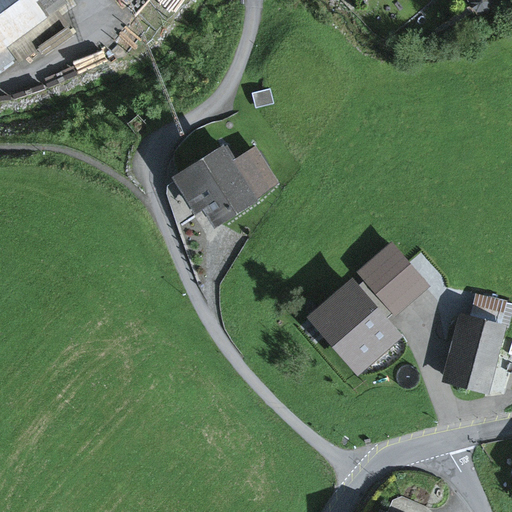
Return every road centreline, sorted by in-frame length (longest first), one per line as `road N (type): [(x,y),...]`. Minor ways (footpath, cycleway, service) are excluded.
road 1 (residential): [(164,220),(214,332),(293,422),(364,478)]
road 2 (residential): [(164,220),(158,155),(225,98),(254,0)]
